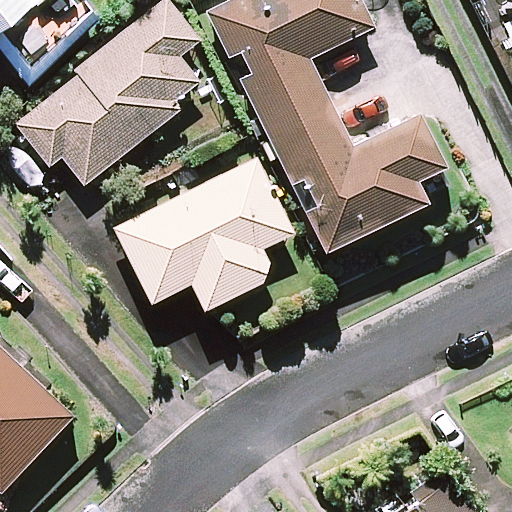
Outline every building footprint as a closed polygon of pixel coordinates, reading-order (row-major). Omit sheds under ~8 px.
[(0,0),(0,49),(23,78),(96,20),(80,0),(0,0)] [(195,38),(164,0),(157,0),(69,71),(72,75),(12,124),(46,165),(58,156),(81,184),(201,87),(174,54),(195,38)] [(368,27),(354,0),(223,0),(205,9),(321,250),(423,201),(451,187),(415,114),(346,148),(303,58),(368,27)] [(288,232),(252,159),(111,227),(147,301),(187,281),(200,308),(269,275),(256,247),(288,232)] [(0,484),(68,416),(0,347),(0,484)] [(467,511),(443,478),(393,511),(467,511)]
